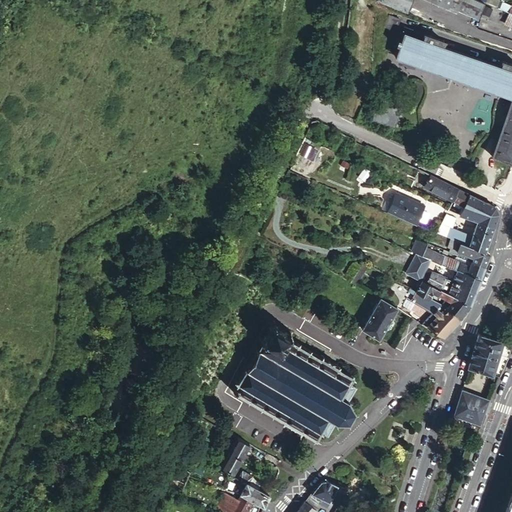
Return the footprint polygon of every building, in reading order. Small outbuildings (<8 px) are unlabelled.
[(377,0),(377,2),(409,14),(413,0),(377,0)] [(480,0),(428,0),(449,8),(450,7),(477,17),(484,1),(480,0)] [(501,2),(499,8),(509,12),(511,6),(501,2)] [(400,19),(389,16),(382,38),(392,42),(400,19)] [(405,27),(403,33),(422,39),(424,34),(405,27)] [(493,156),(511,162),(511,64),(501,61),(499,66),(443,46),(444,41),(424,34),(422,39),(403,33),(400,40),(398,46),(395,56),(511,97),(493,156)] [(381,99),(373,120),(395,127),(402,106),(381,99)] [(475,128),(488,131),(493,106),(480,104),(475,128)] [(304,140),(302,154),(315,156),(317,142),(304,140)] [(419,169),(403,161),(395,179),(411,187),(419,169)] [(470,193),(430,174),(424,187),(452,201),(449,209),(459,214),(460,213),(470,193)] [(283,182),(278,191),(290,196),(294,187),(283,182)] [(478,220),(494,226),(499,214),(496,206),(470,193),(460,213),(478,220)] [(390,213),(417,224),(425,205),(398,194),(390,213)] [(446,212),(446,213),(440,223),(449,227),(451,222),(455,224),(457,217),(446,212)] [(485,252),(494,226),(478,220),(471,236),(468,245),(485,252)] [(440,223),(437,233),(452,239),(459,242),(463,233),(453,228),(449,227),(440,223)] [(461,243),(468,245),(471,236),(463,233),(459,242),(461,243)] [(409,250),(413,252),(421,255),(424,249),(427,242),(415,237),(409,250)] [(459,242),(452,239),(449,247),(458,251),(461,243),(459,242)] [(473,261),(485,266),(490,254),(485,252),(468,245),(461,243),(458,251),(474,257),(473,261)] [(458,270),(481,279),(485,266),(473,261),(471,264),(456,258),(454,261),(424,249),(421,255),(428,258),(436,261),(458,270)] [(474,257),(458,251),(456,254),(457,255),(473,261),(474,257)] [(392,252),(388,262),(395,264),(399,254),(392,252)] [(421,255),(413,252),(404,272),(418,280),(423,269),(428,258),(421,255)] [(473,261),(457,255),(456,256),(456,258),(471,264),(473,261)] [(436,261),(428,258),(423,269),(430,272),(436,261)] [(362,262),(349,283),(350,283),(356,286),(368,266),(362,262)] [(432,287),(470,304),(475,291),(453,282),(430,272),(423,269),(418,280),(420,281),(432,287)] [(475,291),(481,279),(458,270),(453,282),(475,291)] [(404,276),(401,284),(406,287),(409,279),(404,276)] [(415,291),(417,292),(427,297),(431,290),(432,287),(420,281),(415,291)] [(450,311),(460,318),(466,310),(470,304),(432,287),(431,290),(445,298),(443,302),(449,305),(447,309),(450,311)] [(435,314),(425,325),(428,327),(445,308),(427,297),(417,292),(414,300),(435,314)] [(379,297),(363,329),(380,339),(396,308),(379,297)] [(444,336),(460,318),(450,311),(447,309),(445,308),(428,327),(444,336)] [(293,331),(272,319),(259,341),(262,342),(259,348),(257,347),(256,349),(258,350),(248,367),(246,366),(245,368),(247,369),(239,382),(237,381),(236,383),(238,384),(236,389),(234,389),(233,391),(233,392),(233,394),(234,394),(235,395),(238,394),(282,419),(281,423),(299,433),(301,431),(316,439),(320,432),(326,435),(334,423),(344,421),(346,422),(347,422),(348,420),(347,419),(351,413),(353,412),(354,412),(354,410),(353,409),(352,409),(348,399),(355,386),(349,382),(353,374),(338,366),(339,364),(321,353),(320,355),(290,337),(293,331)] [(478,333),(468,365),(492,372),(499,349),(502,340),(478,333)] [(511,345),(511,342),(502,340),(499,349),(509,352),(511,345)] [(492,372),(499,374),(509,352),(499,349),(492,372)] [(453,412),(478,421),(482,412),(489,397),(461,389),(459,394),(456,403),(453,412)] [(195,441),(197,439),(193,437),(185,453),(203,460),(210,451),(200,443),(195,441)] [(249,443),(238,437),(228,454),(242,461),(242,460),(249,443)] [(192,459),(205,465),(211,453),(210,451),(203,460),(185,453),(183,455),(192,459)] [(234,475),(242,461),(228,454),(221,468),(234,475)] [(185,475),(187,471),(173,465),(164,487),(178,492),(185,475)] [(253,475),(243,470),(239,478),(249,484),(253,475)] [(511,511),(511,479),(500,511),(511,511)] [(321,480),(311,493),(316,494),(315,497),(321,500),(322,497),(331,500),(333,495),(338,485),(326,480),(321,480)] [(253,501),(264,507),(269,495),(258,489),(245,483),(240,494),(242,495),(253,501)] [(261,485),(258,489),(267,493),(269,489),(261,485)] [(341,499),(346,489),(338,485),(333,495),(341,499)] [(331,511),(335,504),(341,499),(333,495),(331,500),(322,497),(321,500),(315,497),(316,494),(311,493),(305,501),(316,509),(313,511),(331,511)] [(231,511),(239,500),(224,495),(216,511),(231,511)] [(247,511),(253,501),(242,495),(239,500),(231,511),(247,511)] [(313,511),(316,509),(305,501),(296,511),(313,511)]
